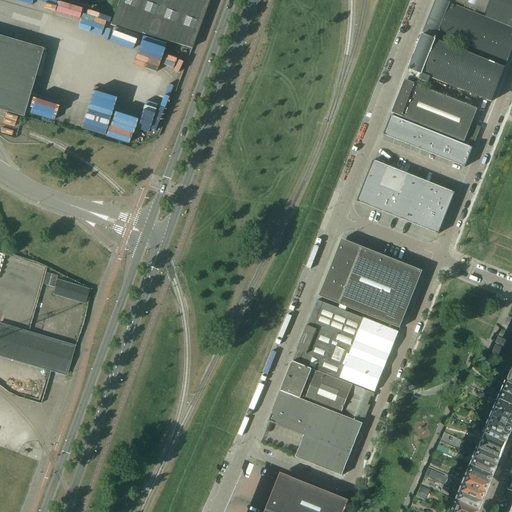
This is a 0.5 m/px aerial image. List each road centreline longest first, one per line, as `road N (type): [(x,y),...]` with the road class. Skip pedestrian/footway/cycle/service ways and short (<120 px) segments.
road 1 (unclassified): [(243,450),(344,488),(438,256)]
road 2 (secondary): [(133,268),(46,511)]
road 3 (secondary): [(65,511),(152,268)]
road 4 (unclassified): [(243,450),(335,213)]
road 5 (unclassified): [(335,213),(423,0)]
road 6 (secondary): [(174,212),(253,0)]
road 7 (secondary): [(232,0),(159,197)]
road 8 (unclassified): [(438,256),(511,71)]
